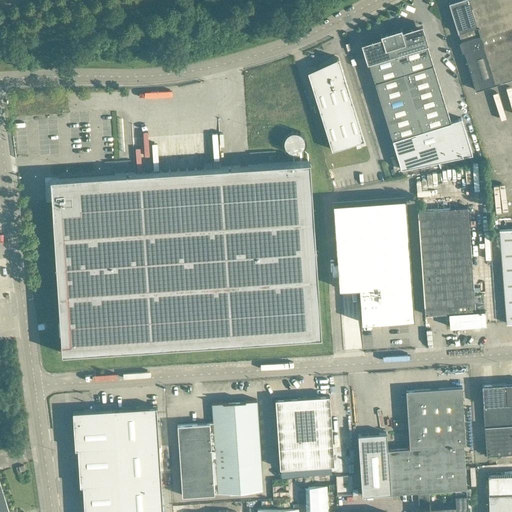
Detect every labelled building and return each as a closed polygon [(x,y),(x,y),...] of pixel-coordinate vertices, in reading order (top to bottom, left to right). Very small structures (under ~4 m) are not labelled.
[(511,0),(457,0),(449,3),(458,32),(461,41),(476,90),(511,78),(511,0)] [(401,168),(472,154),(461,117),(450,121),(427,44),(428,43),(425,34),(424,35),(424,32),(422,30),(420,28),(417,27),(414,27),(412,28),(411,27),(402,30),(401,27),(380,33),(381,36),(372,39),(372,40),(369,41),(367,43),(365,45),(364,47),(364,50),(365,53),(364,53),(367,62),(368,62),(401,168)] [(364,139),(338,57),(308,71),(332,149),(364,139)] [(294,149),(312,147),(310,129),(292,131),(294,149)] [(321,335),(321,333),(309,161),(50,178),(62,352),(136,347),(321,335)] [(405,198),(333,202),(339,287),(358,286),(359,286),(361,322),(379,321),(414,318),(405,198)] [(486,324),(485,310),(475,311),(468,207),(418,210),(419,217),(418,217),(425,314),(449,312),(450,326),(450,324),(479,322),(479,324),(486,324)] [(511,228),(499,230),(506,323),(511,322),(511,228)] [(511,382),(482,385),(485,426),(486,454),(511,452),(511,382)] [(386,432),(358,434),(362,494),(390,493),(418,491),(428,490),(454,488),(466,488),(463,444),(466,444),(462,386),(407,390),(406,390),(410,447),(387,448),(386,432)] [(329,395),(302,396),(275,398),(280,468),(334,464),(329,395)] [(257,399),(245,400),(246,400),(246,404),(222,406),(222,402),(222,401),(211,402),(211,403),(212,403),(213,422),(177,424),(182,495),(218,493),(262,490),(256,399),(257,399)] [(163,511),(156,406),(72,411),(75,449),(77,448),(80,485),(82,485),(84,511),(163,511)] [(511,473),(488,474),(488,496),(511,494),(511,473)] [(0,511),(8,511),(0,482),(0,511)] [(308,511),(327,511),(327,485),(308,486),(308,511)] [(467,511),(467,507),(468,507),(466,488),(454,488),(456,505),(429,507),(419,508),(419,511),(467,511)] [(419,508),(429,507),(428,490),(418,491),(419,508)] [(511,511),(511,494),(488,496),(488,511),(511,511)]
